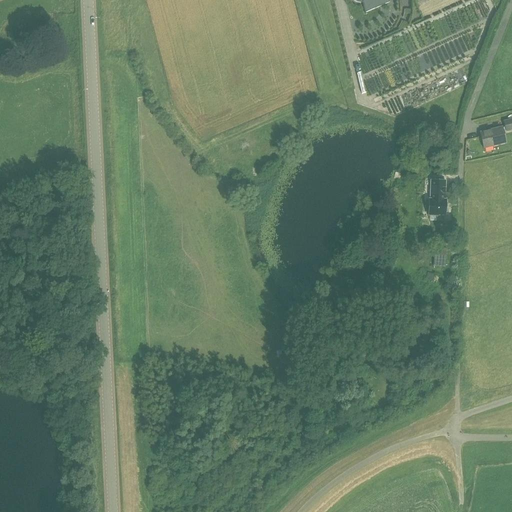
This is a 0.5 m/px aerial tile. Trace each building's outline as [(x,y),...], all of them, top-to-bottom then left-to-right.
[(353,0),(355,1),(357,2),(360,2),(362,2),(365,12),(389,2),(388,0),(353,0)] [(511,129),(511,118),(503,120),(505,131),(511,129)] [(505,142),(502,127),(480,133),(484,147),(505,142)] [(445,200),(444,200),(445,181),(431,180),(430,200),(429,200),(428,215),(438,215),(438,214),(445,214),(445,200)] [(434,257),(433,267),(445,268),(446,258),(434,257)]
